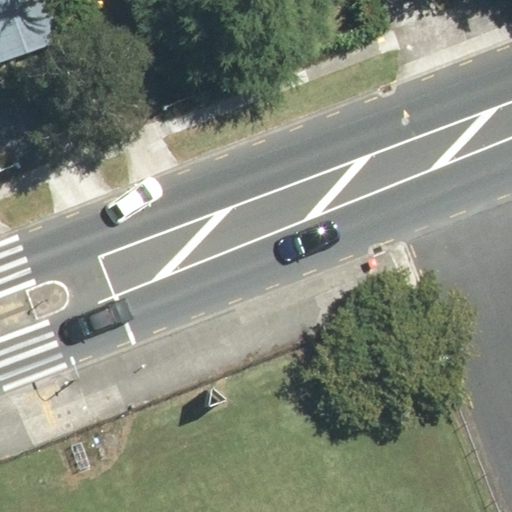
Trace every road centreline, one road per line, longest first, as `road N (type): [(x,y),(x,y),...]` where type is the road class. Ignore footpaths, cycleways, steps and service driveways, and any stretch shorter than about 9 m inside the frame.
road 1 (primary): [(511,121),(0,313)]
road 2 (unknown): [(364,0),(414,159)]
